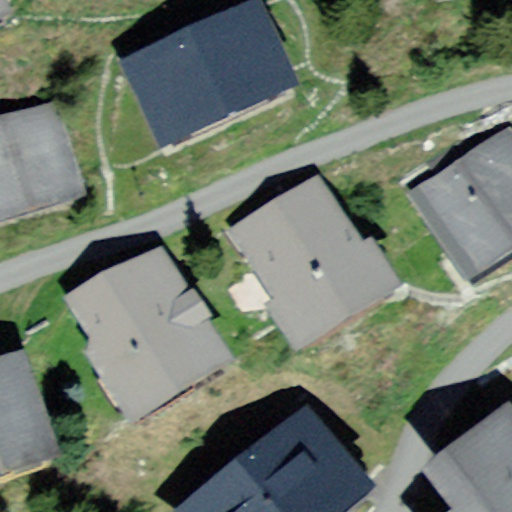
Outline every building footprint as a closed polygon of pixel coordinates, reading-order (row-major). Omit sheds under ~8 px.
[(283,86),(252,20),(267,13),(260,0),(241,0),(115,57),(125,78),(135,74),(165,140),(283,86)] [(46,119),(0,133),(0,211),(69,191),(46,119)] [(511,244),(511,157),(504,145),(423,197),(471,271),(511,244)] [(304,336),(303,335),(375,291),(375,292),(386,286),(367,256),(357,262),(312,188),(241,232),(286,306),(275,312),(294,342),(304,336)] [(133,408),(137,414),(216,366),(213,360),(194,329),(202,323),(190,303),(181,308),(152,260),(80,303),(94,327),(100,348),(93,360),(102,375),(108,375),(129,410),(133,408)] [(0,362),(0,468),(7,466),(8,471),(41,460),(40,455),(15,379),(8,359),(0,362)] [(511,511),(511,434),(503,422),(451,462),(450,464),(449,466),(449,469),(450,471),(479,507),(472,511),(511,511)] [(190,511),(331,511),(354,494),(298,425),(190,511)]
